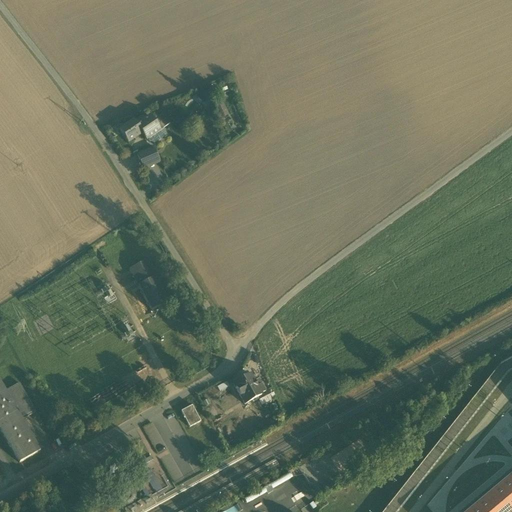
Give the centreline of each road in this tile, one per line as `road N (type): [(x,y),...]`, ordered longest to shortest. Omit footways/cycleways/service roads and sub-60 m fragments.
road 1 (residential): [(0,6),(106,147),(236,355)]
road 2 (residential): [(511,130),(311,277),(268,313),(236,355)]
road 3 (residential): [(236,355),(217,375),(0,498)]
